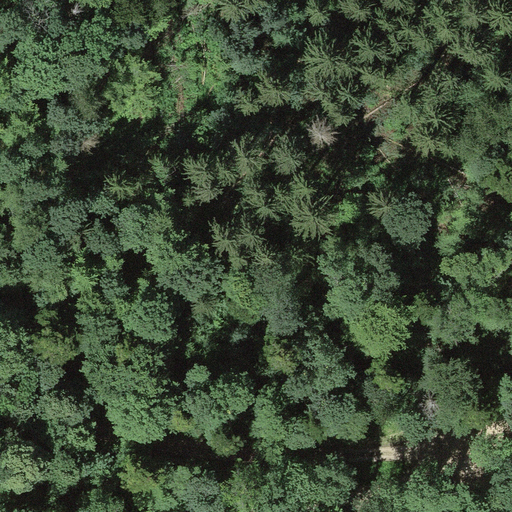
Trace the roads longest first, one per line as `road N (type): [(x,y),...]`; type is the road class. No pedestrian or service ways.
road 1 (track): [(511,432),(479,447),(417,452),(190,452),(0,417)]
road 2 (track): [(479,447),(370,504),(324,511)]
